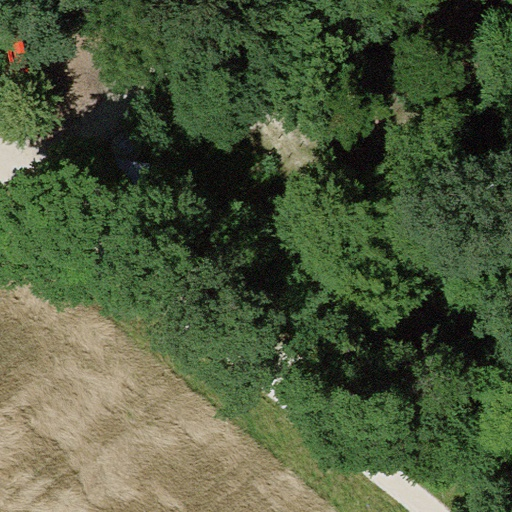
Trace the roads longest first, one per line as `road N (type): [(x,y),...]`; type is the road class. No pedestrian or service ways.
road 1 (track): [(0,167),(433,511)]
road 2 (track): [(313,0),(0,167)]
